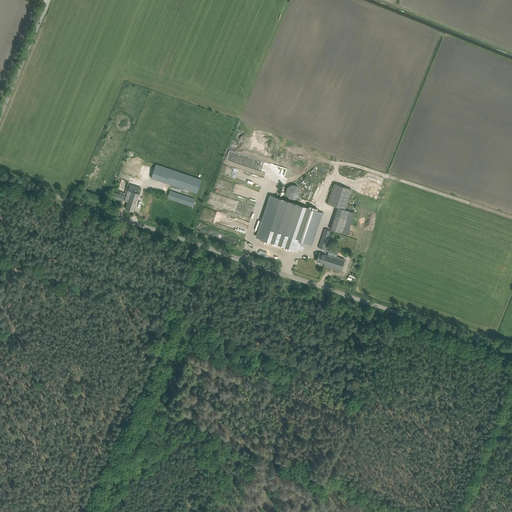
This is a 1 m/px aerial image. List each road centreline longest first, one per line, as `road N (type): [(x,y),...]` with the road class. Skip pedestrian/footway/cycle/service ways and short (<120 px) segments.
road 1 (unclassified): [(511,351),(0,177)]
road 2 (track): [(83,511),(208,248)]
road 3 (track): [(511,217),(346,164),(334,172),(322,204)]
road 4 (unclassified): [(0,118),(48,0)]
road 5 (track): [(511,399),(464,511)]
